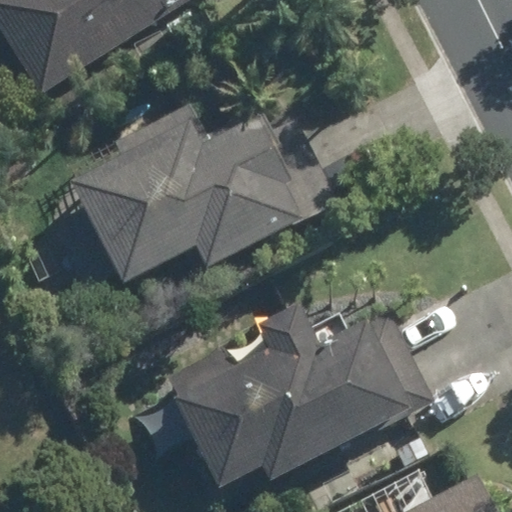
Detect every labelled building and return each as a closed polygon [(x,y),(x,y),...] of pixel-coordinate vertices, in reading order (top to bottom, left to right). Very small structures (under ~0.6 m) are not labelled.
[(0,0),(0,26),(41,90),(186,0),(0,0)] [(188,10),(165,26),(177,46),(200,30),(188,10)] [(142,151),(93,176),(109,207),(75,223),(105,285),(139,268),(141,276),(213,240),(225,264),(358,198),(317,115),(288,129),(278,106),(225,132),(210,101),(135,138),(142,151)] [(292,454),(301,474),(428,407),(440,399),(396,314),(350,339),(327,297),(287,317),(299,338),(263,358),(255,341),(203,369),(211,385),(204,389),(250,477),(292,454)] [(511,511),(491,473),(414,511),(511,511)]
